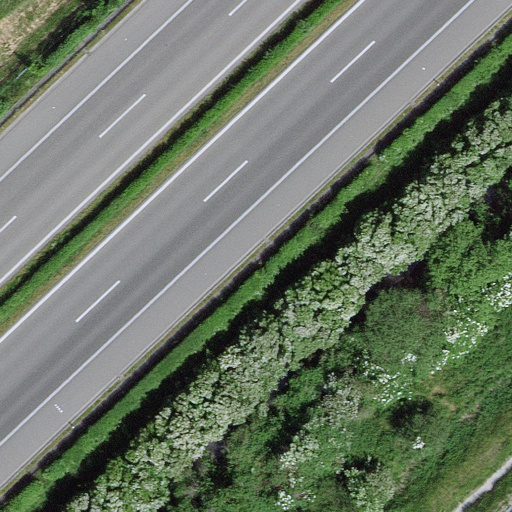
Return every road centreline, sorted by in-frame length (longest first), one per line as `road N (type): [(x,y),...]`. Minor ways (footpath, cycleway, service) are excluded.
road 1 (motorway): [(0,393),(418,0)]
road 2 (motorway): [(245,0),(0,230)]
